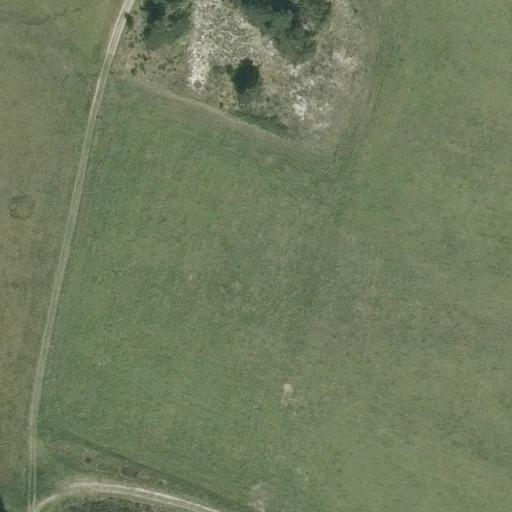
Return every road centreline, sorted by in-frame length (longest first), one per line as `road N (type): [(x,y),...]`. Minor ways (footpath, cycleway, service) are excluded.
road 1 (track): [(141,0),(40,420),(34,511)]
road 2 (track): [(36,479),(191,511)]
